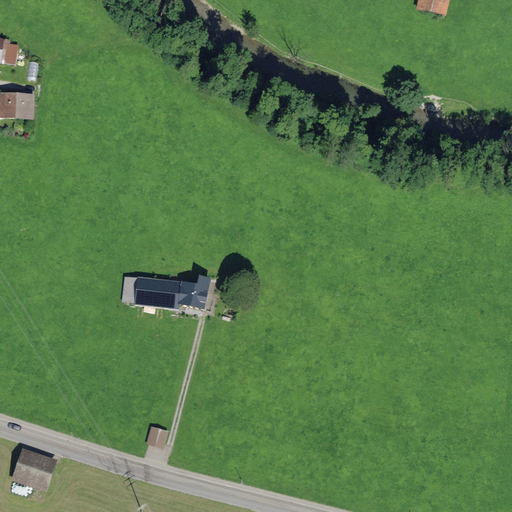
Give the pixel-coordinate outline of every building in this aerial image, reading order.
[(447,0),(416,0),(414,12),(444,18),(447,0)] [(0,40),(0,64),(16,67),(19,47),(6,45),(6,41),(0,40)] [(0,95),(0,121),(33,122),(34,96),(0,95)] [(179,307),(183,286),(125,278),(121,304),(177,313),(179,307)] [(199,289),(183,286),(179,307),(207,313),(213,283),(200,281),(199,289)] [(169,431),(151,427),(147,445),(165,449),(169,431)] [(55,465),(22,453),(11,483),(44,495),(55,465)]
